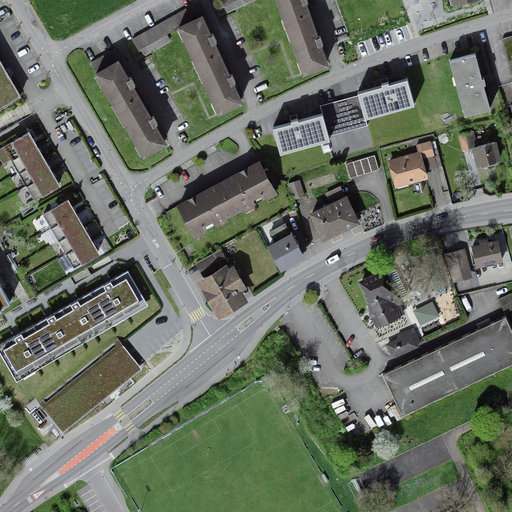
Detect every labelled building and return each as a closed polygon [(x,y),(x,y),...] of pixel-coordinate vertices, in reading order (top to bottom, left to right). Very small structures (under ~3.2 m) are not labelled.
[(239,0),(223,7),(226,12),(252,0),(239,0)] [(277,0),(288,28),(303,72),(325,64),(319,46),(322,44),(321,40),(319,36),(316,37),(310,21),(303,4),(307,2),(306,0),(277,0)] [(138,51),(203,14),(196,3),(132,39),(138,51)] [(228,76),(220,60),(212,43),(216,42),(214,38),(212,34),(209,36),(200,18),(180,28),(199,69),(219,111),(240,102),(231,84),(235,82),(233,78),(231,74),(228,76)] [(338,42),(347,39),(345,34),(336,37),(338,42)] [(140,50),(143,55),(169,40),(166,35),(140,50)] [(511,115),(511,36),(501,39),(511,77),(511,104),(509,106),(511,115)] [(90,63),(97,74),(117,62),(120,61),(113,49),(90,63)] [(464,115),(489,108),(474,54),(449,61),(464,115)] [(0,107),(20,95),(7,73),(0,61),(0,107)] [(149,118),(140,103),(131,87),(134,85),(133,82),(130,77),(126,79),(117,62),(97,74),(120,114),(143,154),(163,142),(153,125),(157,123),(155,121),(152,116),(149,118)] [(357,93),(358,95),(340,100),(319,106),(321,114),(297,121),(296,115),(293,115),(289,116),(291,122),(273,127),(280,153),(328,140),(328,137),(366,126),(364,118),(413,105),(406,79),(388,84),(386,78),(383,79),(380,80),(381,86),(357,93)] [(462,149),(474,146),(470,132),(459,135),(462,149)] [(55,179),(52,173),(48,167),(44,160),(41,155),(37,147),(34,142),(29,134),(20,140),(19,137),(13,141),(14,143),(5,148),(13,161),(20,174),(28,187),(36,201),(45,195),(45,196),(51,193),(50,192),(59,187),(55,179)] [(433,155),(429,142),(422,144),(426,157),(433,155)] [(493,143),(473,148),(478,166),(498,160),(493,143)] [(425,178),(418,154),(389,162),(396,186),(425,178)] [(345,164),(349,179),(378,170),(374,156),(345,164)] [(246,169),(218,184),(208,190),(166,212),(173,225),(185,219),(193,233),(233,212),(273,191),(258,163),(246,169)] [(297,181),(288,184),(293,199),(302,196),(297,181)] [(355,225),(356,222),(345,198),(311,214),(323,239),(323,236),(327,234),(328,236),(331,236),(355,225)] [(58,241),(65,254),(73,267),(82,262),(83,263),(88,260),(88,259),(97,253),(93,247),(89,240),(85,234),(82,227),(78,221),(74,214),(70,208),(66,201),(57,206),(56,204),(50,207),(52,209),(42,215),(50,228),(58,241)] [(268,248),(279,268),(302,255),(291,235),(290,236),(284,224),(269,232),(276,243),(268,248)] [(480,246),(472,248),(476,266),(501,260),(497,242),(487,244),(486,240),(479,242),(480,246)] [(465,265),(461,250),(449,253),(453,268),(465,265)] [(202,276),(217,268),(214,262),(222,258),(218,251),(195,263),(202,276)] [(4,257),(14,274),(19,271),(9,254),(4,257)] [(369,315),(376,327),(401,314),(395,303),(399,299),(400,297),(404,295),(406,292),(395,268),(392,267),(386,269),(384,267),(359,279),(368,300),(369,315)] [(95,289),(116,326),(149,306),(129,270),(95,289)] [(234,288),(240,285),(231,272),(226,275),(224,271),(203,283),(219,311),(240,299),(234,288)] [(0,310),(1,310),(0,308),(9,303),(1,288),(2,287),(0,284),(0,310)] [(95,289),(62,308),(83,345),(116,326),(95,289)] [(511,309),(511,295),(511,294),(497,300),(504,314),(511,309)] [(49,364),(83,345),(62,308),(28,327),(49,364)] [(511,363),(511,331),(505,316),(382,374),(401,416),(511,363)] [(0,354),(16,383),(49,364),(28,327),(0,343),(0,354)] [(387,345),(392,356),(415,346),(410,335),(387,345)] [(59,428),(138,364),(118,340),(40,404),(59,428)]
